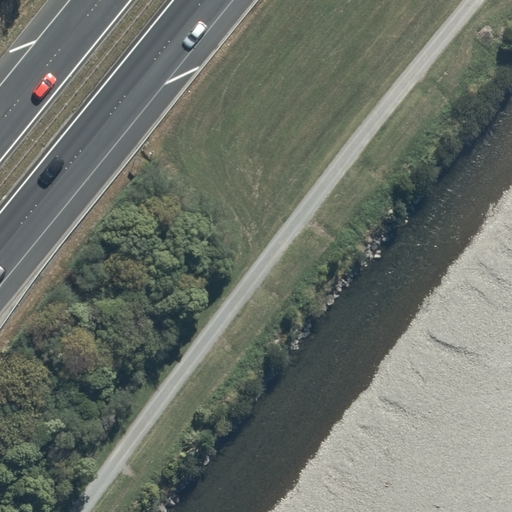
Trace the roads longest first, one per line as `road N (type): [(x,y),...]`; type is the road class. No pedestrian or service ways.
road 1 (trunk): [(203,0),(0,247)]
road 2 (trunk): [(0,124),(102,0)]
